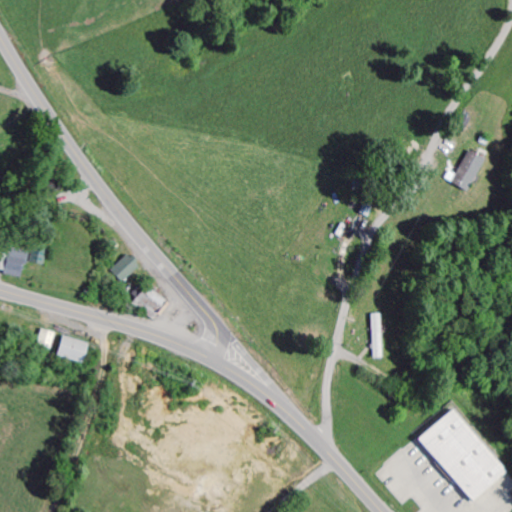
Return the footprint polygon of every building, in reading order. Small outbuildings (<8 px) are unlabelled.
[(451,187),(470,194),(483,159),(464,152),(451,187)] [(5,274),(21,277),(26,254),(10,251),(5,274)] [(120,285),(137,267),(125,255),(108,273),(120,285)] [(379,316),(369,317),(370,361),(380,361),(379,316)] [(54,335),(40,332),(37,346),(51,349),(54,335)] [(84,367),(91,347),(62,339),(56,359),(84,367)] [(420,439),(474,503),(509,474),(455,410),(420,439)]
